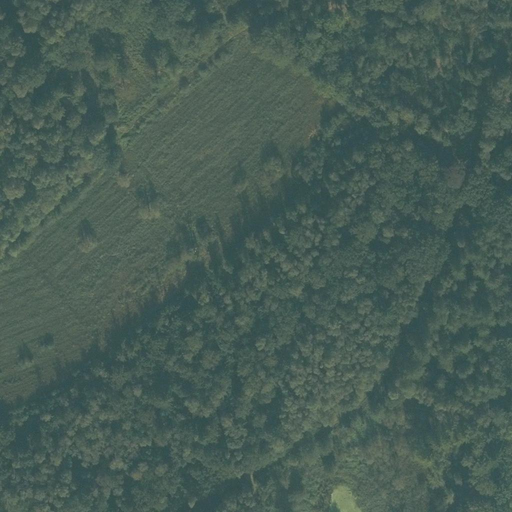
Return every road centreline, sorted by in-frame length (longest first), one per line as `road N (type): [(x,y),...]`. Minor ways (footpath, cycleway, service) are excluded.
road 1 (track): [(397,122),(331,186),(144,337),(0,438)]
road 2 (track): [(482,173),(378,382),(162,511)]
road 3 (track): [(285,0),(0,248)]
road 4 (track): [(128,136),(10,0)]
road 5 (track): [(506,0),(466,163)]
